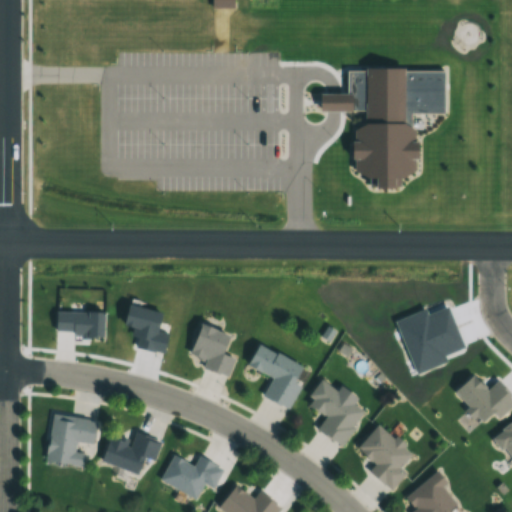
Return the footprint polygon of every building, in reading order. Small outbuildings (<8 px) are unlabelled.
[(335,74),(335,97),(308,97),(308,118),(339,118),(355,119),(355,127),(345,127),(344,145),(340,145),(339,167),(347,167),(346,178),(362,188),(361,198),(382,198),(382,189),(405,176),(405,168),(411,168),(411,145),(404,145),(404,132),(404,119),(439,119),(439,74),(335,74)] [(227,334),(197,322),(185,353),(202,360),(200,366),(225,376),(232,358),(219,352),(227,334)] [(245,364),(270,375),(260,395),(287,408),(298,384),(293,382),(301,365),(255,343),(245,364)] [(362,410),(318,379),(303,402),(323,416),(314,428),(338,445),(362,410)] [(44,462),(81,467),(83,452),(74,450),(75,442),(91,444),(94,418),(50,413),(44,462)] [(366,470),(388,489),(403,472),(397,467),(409,452),(375,422),(353,447),(372,463),(366,470)] [(98,460),(135,474),(142,456),(151,460),(158,442),(134,432),(130,442),(108,433),(98,460)] [(158,480),(194,498),(202,483),(211,488),(221,468),(197,456),(192,465),(171,454),(158,480)] [(402,496),(412,508),(407,511),(444,511),(455,504),(440,486),(445,483),(434,470),(402,496)] [(220,511),(274,511),(278,507),(256,492),(251,498),(231,484),(215,508),(220,511)]
